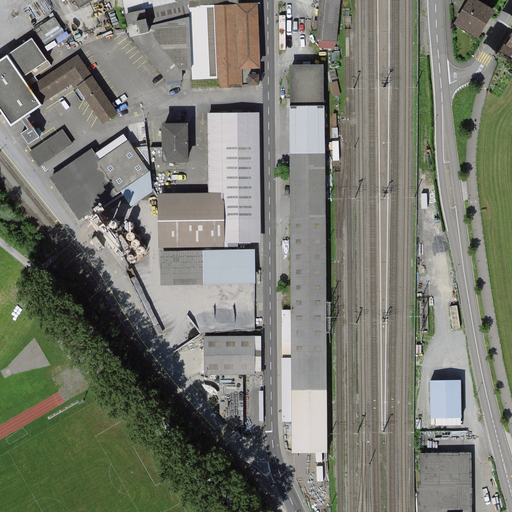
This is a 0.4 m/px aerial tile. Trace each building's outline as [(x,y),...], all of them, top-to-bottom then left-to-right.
[(122,0),(125,13),(180,0),(122,0)] [(321,0),(318,39),(334,41),(337,0),(321,0)] [(242,67),(261,67),(258,1),(189,5),(190,15),(149,24),(155,37),(180,69),(191,69),(192,88),(243,85),(242,67)] [(478,5),(471,1),(458,22),(477,33),(490,12),(482,7),(483,5),(483,4),(480,1),(478,5)] [(511,36),(509,34),(497,53),(511,63),(511,36)] [(32,37),(0,59),(0,109),(12,127),(23,119),(28,126),(20,132),(29,145),(42,136),(28,116),(44,105),(43,103),(28,81),(35,77),(51,65),(32,37)] [(78,54),(37,81),(49,99),(74,82),(102,124),(118,114),(78,54)] [(292,106),(322,105),(322,66),(308,66),(291,66),(292,106)] [(37,81),(35,77),(28,81),(43,103),(49,99),(37,81)] [(291,264),(293,452),(328,452),(324,105),(322,105),(292,106),(289,106),(291,264)] [(255,232),(252,113),(225,113),(207,114),(209,200),(159,201),(160,245),(255,242),(255,232)] [(187,131),(187,125),(164,125),(165,162),(187,162),(187,131)] [(40,167),(74,144),(63,128),(29,152),(40,167)] [(52,178),(81,219),(150,171),(128,140),(99,161),(92,151),(52,178)] [(162,284),(256,282),(255,248),(160,251),(162,284)] [(77,334),(65,343),(77,358),(89,349),(77,334)] [(262,335),(204,335),(204,374),(262,374),(262,335)] [(429,381),(430,418),(462,418),(461,380),(429,381)] [(419,454),(420,486),(417,486),(420,511),(471,511),(471,452),(419,454)]
